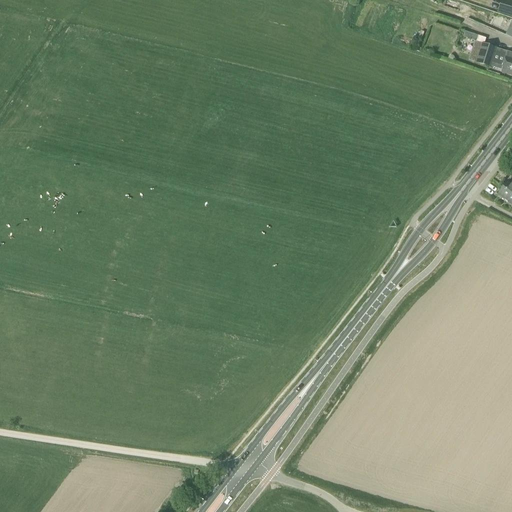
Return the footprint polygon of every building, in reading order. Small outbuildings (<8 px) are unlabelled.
[(503,0),(500,12),(511,15),(511,2),(504,0),(503,0)] [(476,63),(491,68),(497,49),(482,44),(476,63)] [(511,53),(497,49),(491,68),(501,71),(500,72),(511,75),(511,53)] [(511,181),(510,181),(509,182),(508,181),(503,187),(511,192),(511,181)] [(511,192),(503,187),(499,194),(511,203),(511,192)]
